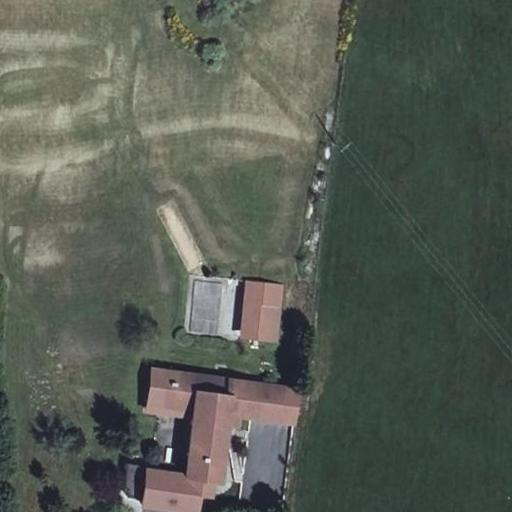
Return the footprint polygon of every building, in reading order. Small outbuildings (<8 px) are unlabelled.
[(252,336),(271,339),(280,284),(261,280),(252,336)] [(191,410),(194,376),(155,372),(152,406),(191,410)] [(235,414),(248,416),(252,383),(194,376),(191,410),(183,474),(214,477),(221,421),(222,412),(235,414)] [(278,386),(252,383),(248,416),(274,419),(278,386)] [(274,419),(296,422),(300,388),(278,386),(274,419)] [(222,412),(221,421),(234,423),(235,414),(222,412)]
